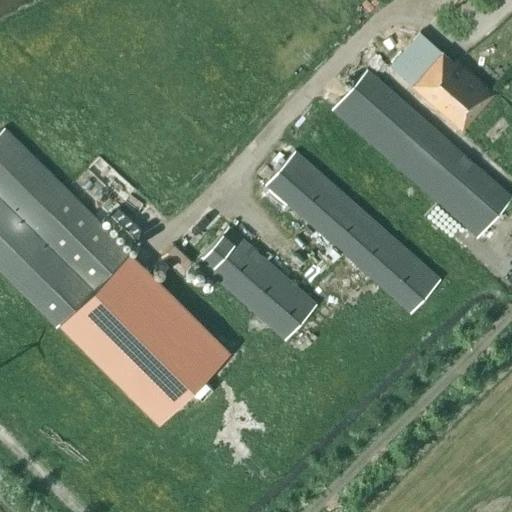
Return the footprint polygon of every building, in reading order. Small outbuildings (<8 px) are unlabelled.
[(461,128),(493,92),(454,57),(452,60),(428,38),(409,60),(405,57),(395,69),(410,83),(461,128)] [(463,251),(511,196),(366,67),(331,107),(447,210),(434,225),(463,251)] [(225,347),(4,127),(0,130),(0,270),(151,421),(225,347)] [(410,311),(439,277),(294,149),(264,182),(410,311)] [(100,157),(87,171),(103,185),(116,171),(100,157)] [(284,338),(316,303),(227,224),(196,260),(284,338)]
